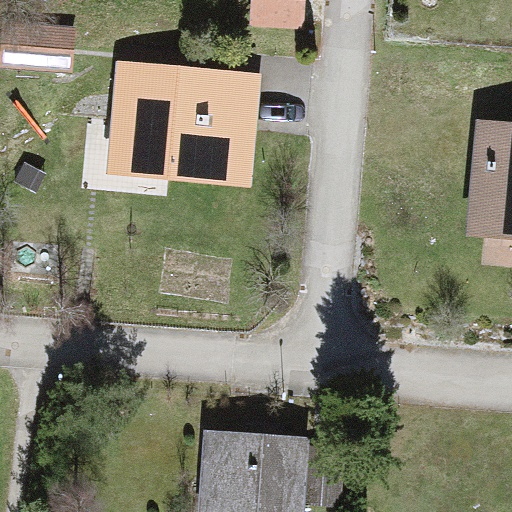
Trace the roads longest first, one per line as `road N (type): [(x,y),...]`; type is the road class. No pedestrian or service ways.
road 1 (residential): [(511,378),(0,345)]
road 2 (unknown): [(46,348),(27,377),(1,511)]
